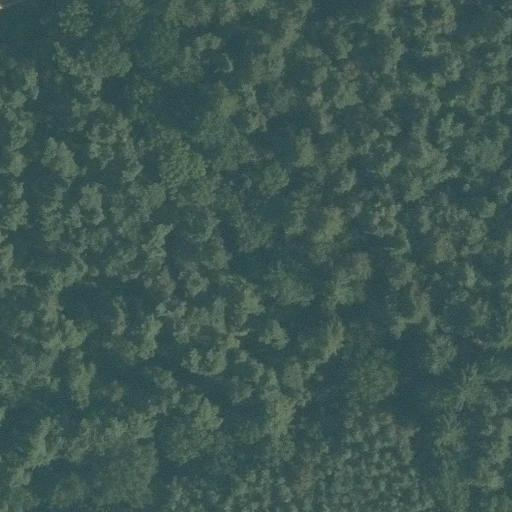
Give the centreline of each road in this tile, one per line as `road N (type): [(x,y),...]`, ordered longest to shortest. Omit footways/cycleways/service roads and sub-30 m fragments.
road 1 (track): [(83,0),(495,511)]
road 2 (track): [(511,339),(0,510)]
